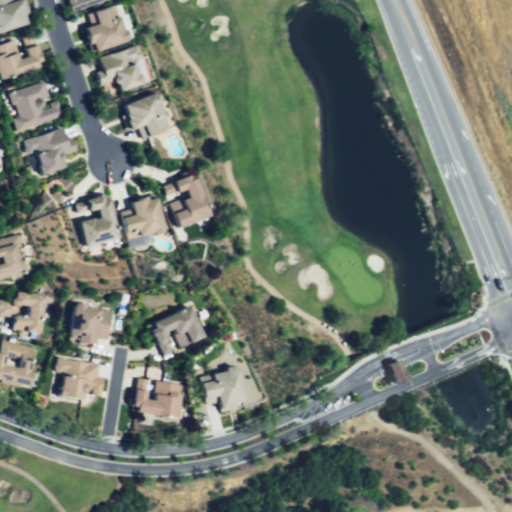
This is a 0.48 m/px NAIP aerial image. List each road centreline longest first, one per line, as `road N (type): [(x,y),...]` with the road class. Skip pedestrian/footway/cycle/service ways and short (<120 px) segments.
road 1 (residential): [(0,434),(82,464),(173,470),(263,448),(398,386)]
road 2 (residential): [(387,359),(311,406),(232,438),(171,451),(91,446),(0,413)]
road 3 (residential): [(103,160),(46,0)]
road 4 (residential): [(511,311),(387,359)]
